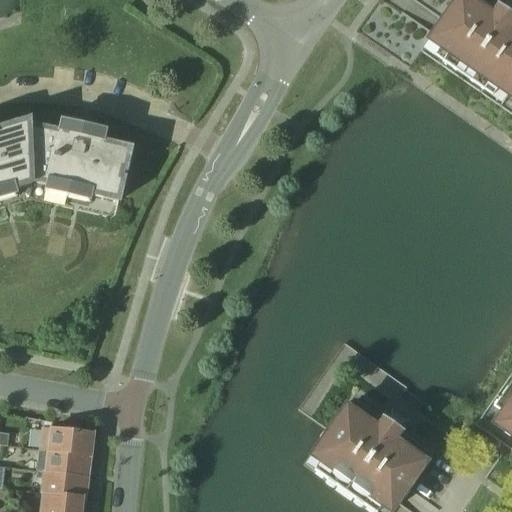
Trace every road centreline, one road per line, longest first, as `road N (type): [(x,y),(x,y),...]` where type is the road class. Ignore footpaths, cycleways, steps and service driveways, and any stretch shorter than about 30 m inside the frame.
road 1 (residential): [(138,410),(187,230),(226,154)]
road 2 (residential): [(0,97),(129,112),(226,154)]
road 3 (residential): [(0,383),(138,410)]
road 4 (residential): [(226,154),(291,48)]
